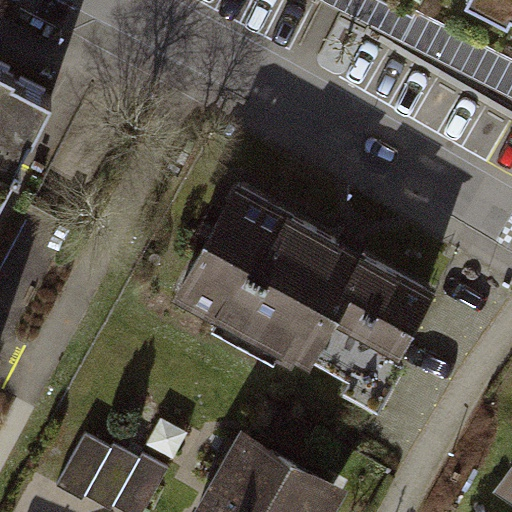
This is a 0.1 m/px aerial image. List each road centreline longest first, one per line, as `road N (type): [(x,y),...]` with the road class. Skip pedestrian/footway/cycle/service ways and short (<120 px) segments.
road 1 (residential): [(107,0),(511,218)]
road 2 (residential): [(511,323),(399,511)]
